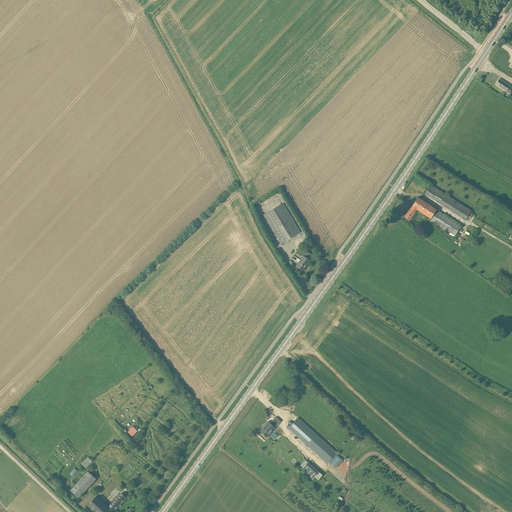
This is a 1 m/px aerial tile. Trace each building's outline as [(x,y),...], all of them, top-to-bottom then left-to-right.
[(509,94),(511,91),(508,89),(510,86),(499,79),(495,85),(506,92),(509,94)] [(465,220),(471,210),(431,184),(424,194),(465,220)] [(436,210),(417,197),(412,206),(412,207),(404,217),(409,221),(417,209),(430,219),(429,221),(454,237),(461,225),(436,210)] [(281,244),(300,233),(282,203),(264,215),(281,244)] [(309,260),(312,255),(306,251),(303,256),(302,256),(300,260),(297,258),(295,261),(298,262),(296,266),(302,271),(309,261),(309,260)] [(275,428),(281,421),(275,417),(270,423),(267,422),(259,431),(267,438),(275,428)] [(289,424),(286,427),(327,464),(328,462),(336,454),(337,452),(298,417),(293,423),(290,420),(288,423),(289,424)] [(129,430),(127,432),(132,436),(137,431),(132,427),(131,428),(131,427),(128,430),(129,430)] [(315,477),(319,472),(308,462),(300,470),(312,480),(315,477)] [(75,467),(69,473),(72,476),(77,470),(75,467)] [(96,479),(87,471),(70,490),(78,498),(96,479)] [(96,496),(87,506),(93,511),(112,511),(126,497),(121,493),(108,507),(96,496)]
